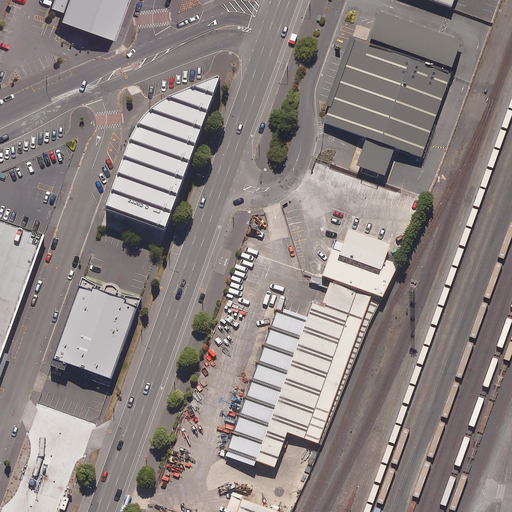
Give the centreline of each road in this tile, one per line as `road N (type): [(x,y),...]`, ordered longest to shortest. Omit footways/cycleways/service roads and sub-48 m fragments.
road 1 (residential): [(95,83),(106,112),(103,136),(0,431)]
road 2 (trunk): [(220,179),(102,511)]
road 3 (unclassified): [(338,0),(308,84),(292,173),(270,187),(220,179)]
road 4 (trunk): [(273,31),(220,179)]
road 5 (residential): [(127,68),(218,27),(273,31)]
